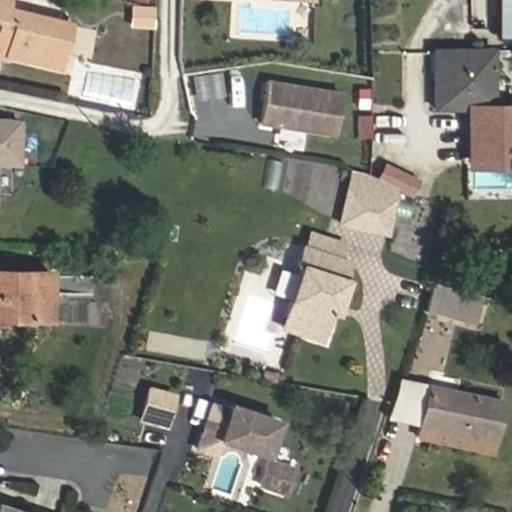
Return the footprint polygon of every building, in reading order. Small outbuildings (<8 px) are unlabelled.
[(57,66),(67,23),(4,8),(5,0),(0,0),(0,36),(7,38),(4,53),(57,66)] [(511,34),(511,0),(497,0),(497,35),(511,34)] [(491,106),(491,50),(434,50),(434,107),(491,106)] [(331,130),(335,89),(261,80),(257,122),(331,130)] [(0,164),(17,165),(18,122),(5,119),(0,119),(0,164)] [(263,187),(277,189),(280,159),(266,158),(263,187)] [(312,164),(300,204),(327,211),(338,172),(312,164)] [(386,230),(396,187),(365,172),(351,170),(339,222),(382,231),(386,230)] [(337,258),(342,243),(307,232),(302,247),(337,258)] [(333,312),(344,279),(341,278),(347,261),(337,258),(302,247),(297,264),(300,265),(280,326),(319,339),(329,311),(333,312)] [(0,315),(47,317),(48,273),(0,271),(0,315)] [(473,322),(480,296),(432,283),(425,309),(473,322)] [(481,324),(488,298),(480,296),(473,322),(481,324)] [(473,322),(425,309),(424,314),(472,327),(473,322)] [(419,423),(427,385),(398,380),(386,416),(419,423)] [(490,451),(500,400),(427,385),(419,423),(416,436),(490,451)] [(166,399),(150,395),(149,400),(165,404),(166,399)] [(213,398),(196,447),(214,453),(220,437),(269,454),(280,421),(213,398)] [(159,426),(165,404),(149,400),(143,421),(159,426)] [(281,492),(291,462),(269,454),(259,484),(281,492)] [(0,511),(29,511),(0,502),(0,511)]
